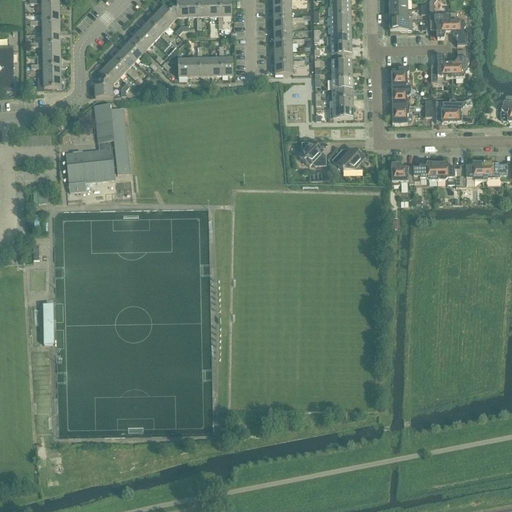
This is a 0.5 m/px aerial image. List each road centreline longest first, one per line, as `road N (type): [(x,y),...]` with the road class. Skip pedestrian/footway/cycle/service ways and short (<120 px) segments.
road 1 (residential): [(0,120),(48,114),(79,97),(80,46),(126,0)]
road 2 (residential): [(511,142),(378,144)]
